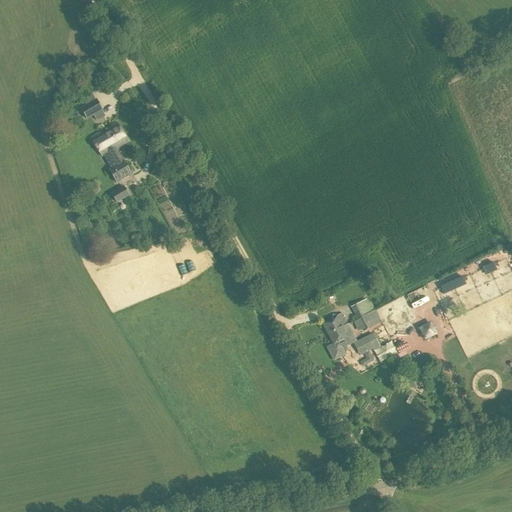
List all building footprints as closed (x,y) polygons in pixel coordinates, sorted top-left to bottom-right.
[(86,106),(81,109),(87,119),(93,116),(96,121),(105,116),(102,111),(96,100),(95,100),(86,106)] [(102,157),(112,151),(118,163),(108,169),(116,181),(120,179),(121,180),(131,174),(122,160),(122,161),(115,149),(128,142),(116,123),(90,138),(102,157)] [(116,204),(122,200),(129,196),(124,186),(111,193),(116,204)] [(494,264),(493,263),(483,268),(483,269),(486,276),(497,271),(494,264)] [(462,277),(440,287),(441,289),(444,294),(449,292),(448,290),(459,285),(460,287),(465,285),(463,279),(462,277)] [(357,319),(375,310),(371,302),(369,303),(368,300),(367,301),(366,299),(351,307),(357,319)] [(375,310),(357,319),(364,331),(371,327),(381,322),(375,310)] [(328,335),(347,325),(341,314),(322,324),(328,335)] [(435,335),(430,324),(420,329),(425,340),(435,335)] [(342,348),(355,341),(347,325),(328,335),(333,345),(328,348),(334,360),(345,354),(342,348)] [(360,354),(364,352),(368,363),(376,361),(372,349),(380,346),(376,333),(355,340),(360,354)] [(399,334),(393,339),(401,348),(406,343),(399,334)]
